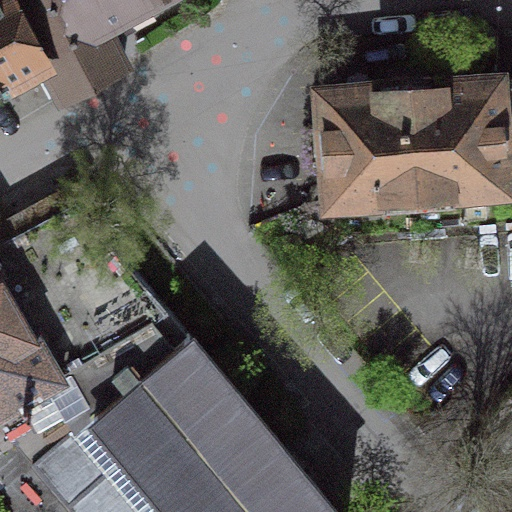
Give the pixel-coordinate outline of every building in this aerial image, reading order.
[(0,0),(0,80),(44,57),(14,0),(0,0)] [(146,0),(14,0),(44,57),(64,94),(124,62),(103,23),(131,8),(146,0)] [(499,73),(321,87),(325,142),(329,198),(376,194),(378,209),(398,207),(397,192),(507,184),(506,170),(499,78),(499,73)] [(506,170),(511,169),(511,76),(499,78),(506,170)] [(0,240),(0,263),(61,369),(46,377),(65,410),(38,425),(42,433),(26,442),(22,435),(0,447),(0,508),(3,511),(340,511),(335,505),(305,469),(188,329),(186,330),(76,199),(7,237),(0,240)] [(0,447),(22,435),(26,442),(42,433),(38,425),(65,410),(46,377),(61,369),(0,263),(0,447)]
